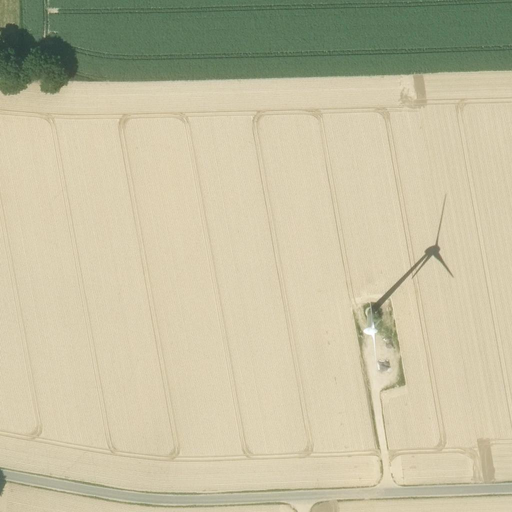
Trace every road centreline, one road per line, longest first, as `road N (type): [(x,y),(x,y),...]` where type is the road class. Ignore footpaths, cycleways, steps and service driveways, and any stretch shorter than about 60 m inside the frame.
road 1 (tertiary): [(511,488),(181,501),(0,474)]
road 2 (track): [(392,494),(366,356)]
